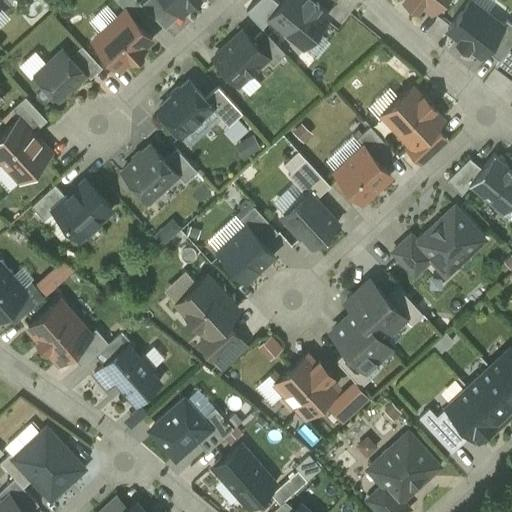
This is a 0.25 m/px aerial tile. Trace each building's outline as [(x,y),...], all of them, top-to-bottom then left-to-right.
[(143,0),(141,2),(164,27),(181,12),(169,0),(143,0)] [(169,0),(181,12),(194,0),(169,0)] [(262,27),(270,18),(269,17),(280,4),(275,0),(257,0),(246,10),(262,27)] [(282,0),(280,4),(269,17),(270,18),(303,45),(328,16),(317,7),(319,5),(313,0),(282,0)] [(418,0),(431,9),(437,0),(418,0)] [(502,23),(471,0),(468,0),(447,29),(458,37),(456,39),(467,48),(469,46),(480,54),(485,48),(503,24),(502,23)] [(126,9),(93,39),(119,67),(130,58),(131,59),(143,49),(141,46),(151,37),(126,9)] [(503,24),(485,48),(499,59),(509,45),(511,41),(511,23),(506,19),(502,23),(503,24)] [(285,52),(263,28),(251,39),(266,55),(265,56),(272,63),(285,52)] [(242,29),(214,56),(238,82),(265,56),(266,55),(251,39),(242,29)] [(499,59),(495,64),(511,76),(511,74),(511,47),(509,45),(499,59)] [(62,46),(34,72),(57,98),(85,71),(62,46)] [(188,79),(157,108),(180,133),(211,105),(211,104),(204,97),(188,79)] [(242,111),(217,85),(204,97),(211,104),(211,105),(228,124),(242,111)] [(412,86),(383,113),(411,144),(412,145),(434,125),(441,118),(432,108),(434,107),(423,95),(421,97),(412,86)] [(46,117),(24,94),(9,108),(17,117),(18,116),(32,131),(46,117)] [(17,117),(0,132),(0,155),(20,177),(49,150),(32,131),(18,116),(17,117)] [(394,150),(369,124),(355,137),(362,145),(363,144),(380,163),(394,150)] [(446,139),(434,125),(412,145),(411,144),(407,148),(421,163),(446,139)] [(150,142),(122,169),(148,198),(176,172),(177,171),(163,156),(150,142)] [(362,145),(334,171),(361,200),(390,173),(380,163),(363,144),(362,145)] [(197,169),(175,146),(163,156),(177,171),(176,172),(184,181),(197,169)] [(481,167),(468,183),(469,184),(503,213),(511,202),(511,168),(493,153),(481,167)] [(461,194),(469,184),(468,183),(481,167),(470,157),(447,179),(461,194)] [(308,190),(315,198),(330,184),(305,158),(288,174),(305,193),(308,190)] [(111,205),(85,177),(66,195),(53,207),(54,208),(78,235),(111,205)] [(54,182),(30,203),(43,217),(54,208),(53,207),(66,195),(54,182)] [(305,193),(283,213),(293,224),(290,226),(300,237),(303,234),(313,245),(338,222),(315,198),(308,190),(305,193)] [(277,230),(253,203),(239,217),(245,224),(246,223),(264,242),(277,230)] [(416,239),(415,240),(430,257),(445,273),(455,264),(460,262),(467,256),(469,251),(484,237),(454,204),(416,239)] [(245,224),(218,248),(245,278),(273,252),(264,242),(246,223),(245,224)] [(416,239),(411,233),(393,250),(413,272),(430,257),(415,240),(416,239)] [(0,313),(4,310),(22,294),(25,292),(23,290),(10,274),(13,271),(1,257),(0,257),(0,313)] [(232,306),(200,272),(174,297),(206,331),(232,306)] [(386,295),(370,278),(346,300),(354,309),(354,308),(380,336),(381,336),(403,315),(404,315),(386,295)] [(31,283),(23,290),(25,292),(22,294),(32,305),(32,306),(43,296),(31,283)] [(422,311),(398,285),(386,295),(404,315),(403,315),(410,323),(422,311)] [(14,321),(32,305),(22,294),(4,310),(14,321)] [(68,297),(32,329),(59,360),(95,329),(68,297)] [(380,336),(354,308),(354,309),(331,330),(347,347),(364,367),(365,366),(389,344),(381,336),(380,336)] [(130,337),(103,362),(136,399),(164,375),(130,337)] [(509,345),(489,364),(511,389),(511,347),(510,345),(509,345)] [(364,367),(347,347),(335,358),(355,380),(359,385),(372,373),(365,366),(364,367)] [(315,363),(305,353),(276,380),(286,391),(283,394),(293,404),(296,401),(306,412),(335,385),(326,375),(330,371),(319,359),(315,363)] [(511,389),(489,364),(467,385),(495,415),(511,399),(511,389)] [(355,380),(329,404),(343,419),(369,395),(359,385),(355,380)] [(467,385),(446,404),(455,413),(471,430),(475,435),(495,415),(467,385)] [(182,394),(149,425),(175,454),(209,422),(182,394)] [(399,409),(391,400),(385,406),(392,415),(399,409)] [(471,430),(455,413),(446,404),(436,413),(429,405),(419,415),(450,449),(471,430)] [(14,455),(13,456),(32,477),(51,497),(83,466),(62,444),(59,447),(42,429),(14,455)] [(407,430),(392,444),(387,445),(380,451),(378,456),(368,465),(383,482),(398,498),(400,496),(437,462),(407,430)] [(275,482),(239,441),(223,455),(220,455),(213,461),(213,468),(219,475),(222,475),(249,505),(275,482)] [(23,486),(32,477),(13,456),(14,455),(10,451),(0,459),(0,460),(14,475),(23,486)] [(297,468),(270,491),(279,502),(284,498),(306,478),(297,468)] [(23,486),(14,475),(2,486),(0,488),(0,495),(2,497),(8,492),(26,511),(27,511),(38,502),(23,486)] [(398,498),(383,482),(367,496),(381,511),(400,511),(408,505),(400,496),(398,498)] [(2,497),(0,499),(0,511),(26,511),(8,492),(2,497)] [(123,511),(128,508),(116,495),(96,511),(123,511)] [(279,502),(267,511),(289,511),(294,506),(284,498),(279,502)] [(289,511),(325,511),(328,509),(325,511),(312,511),(299,500),(289,511)] [(148,511),(147,511),(146,511),(145,511),(135,501),(128,508),(123,511),(148,511)]
